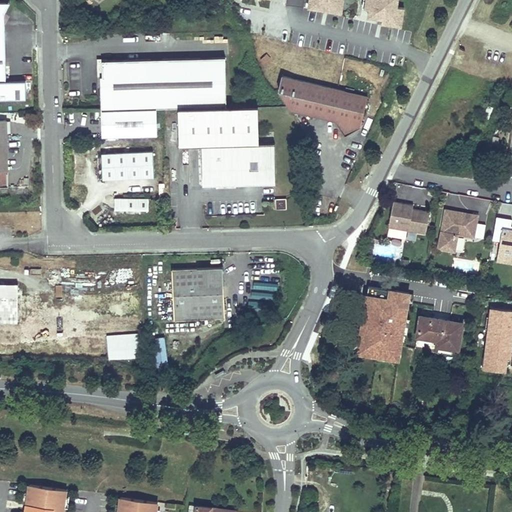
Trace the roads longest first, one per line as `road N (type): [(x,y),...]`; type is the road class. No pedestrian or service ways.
road 1 (residential): [(48,0),(59,237),(277,236),(314,252)]
road 2 (residential): [(383,170),(465,0)]
road 3 (primary): [(158,404),(0,388)]
road 4 (primary): [(511,459),(381,441)]
road 5 (unclassified): [(383,170),(511,187)]
